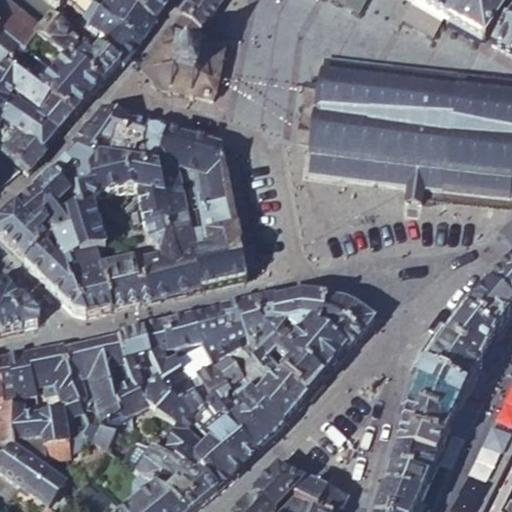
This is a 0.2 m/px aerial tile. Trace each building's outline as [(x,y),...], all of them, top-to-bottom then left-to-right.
[(0,0),(0,26),(2,28),(0,30),(0,35),(24,53),(37,38),(50,22),(30,7),(22,16),(2,0),(0,0)] [(30,7),(50,22),(52,20),(55,16),(35,0),(30,7)] [(46,0),(60,11),(68,0),(46,0)] [(88,0),(68,0),(60,11),(59,12),(68,18),(74,21),(82,24),(108,40),(101,50),(123,68),(124,70),(133,56),(143,43),(101,14),(102,13),(88,0)] [(122,0),(110,0),(102,13),(101,14),(143,43),(149,34),(156,24),(122,0)] [(122,0),(156,24),(160,19),(133,0),(122,0)] [(164,12),(170,3),(165,0),(133,0),(160,19),(164,12)] [(194,0),(171,34),(197,40),(224,2),(222,0),(194,0)] [(435,16),(451,24),(470,0),(418,0),(416,4),(417,5),(435,16)] [(511,0),(470,0),(451,24),(469,35),(485,44),(504,17),(507,12),(510,8),(511,6),(511,0)] [(68,18),(59,12),(56,15),(65,21),(68,18)] [(65,21),(56,15),(55,16),(52,20),(62,25),(65,21)] [(50,22),(37,38),(70,59),(78,65),(105,87),(113,79),(123,68),(101,50),(96,56),(82,46),(79,50),(67,41),(74,32),(62,25),(52,20),(50,22)] [(0,50),(0,30),(2,28),(0,26),(0,66),(4,70),(6,70),(8,72),(16,62),(0,50)] [(511,32),(504,28),(490,46),(511,58),(511,32)] [(226,47),(197,40),(171,34),(142,72),(162,92),(214,104),(226,47)] [(0,50),(16,62),(24,53),(0,35),(0,50)] [(34,90),(77,119),(95,98),(105,87),(78,65),(70,59),(42,88),(39,85),(34,90)] [(326,62),(322,89),(320,102),(316,134),(314,147),(310,175),(409,189),(417,190),(426,191),(511,203),(511,84),(511,85),(326,62)] [(34,90),(8,72),(6,70),(4,70),(0,76),(0,85),(15,96),(37,112),(65,132),(77,119),(34,90)] [(0,85),(0,90),(13,100),(15,96),(0,85)] [(320,102),(322,89),(306,87),(305,100),(300,131),(298,145),(314,147),(316,134),(317,126),(320,102)] [(45,154),(62,134),(34,115),(13,100),(0,90),(0,121),(11,130),(19,135),(20,136),(45,154)] [(62,134),(65,132),(37,112),(34,115),(62,134)] [(123,172),(129,195),(136,197),(139,197),(147,230),(148,230),(171,225),(168,207),(185,203),(178,171),(188,174),(187,178),(202,183),(206,213),(201,214),(205,240),(207,240),(210,253),(220,290),(247,284),(223,151),(105,114),(76,148),(81,150),(102,162),(94,174),(97,187),(123,172)] [(0,121),(0,132),(5,136),(11,130),(0,121)] [(20,136),(19,135),(4,152),(23,170),(30,177),(47,157),(45,154),(20,136)] [(102,162),(81,150),(72,160),(90,176),(90,178),(89,180),(73,197),(78,198),(97,187),(94,174),(102,162)] [(0,192),(19,174),(0,157),(0,192)] [(90,176),(72,160),(68,158),(52,176),(73,197),(89,180),(90,178),(90,176)] [(84,259),(96,255),(107,252),(96,211),(100,198),(129,195),(123,172),(97,187),(78,198),(82,212),(68,215),(72,227),(84,259)] [(0,241),(25,266),(46,245),(72,227),(68,215),(82,212),(78,198),(73,197),(52,176),(15,209),(16,210),(0,223),(0,241)] [(417,190),(409,189),(407,205),(424,208),(426,191),(417,190)] [(171,225),(179,260),(196,256),(185,203),(168,207),(171,225)] [(163,254),(164,259),(166,266),(180,262),(179,260),(171,225),(148,230),(152,246),(163,254)] [(75,316),(87,320),(68,271),(84,259),(72,227),(46,245),(25,266),(36,276),(68,309),(75,316)] [(196,256),(204,293),(220,290),(210,253),(196,256)] [(113,314),(101,273),(96,255),(84,259),(68,271),(87,320),(99,318),(113,315),(113,314)] [(166,266),(174,300),(189,297),(204,293),(196,256),(179,260),(180,262),(166,266)] [(153,261),(162,302),(168,301),(174,300),(166,266),(164,259),(158,260),(153,261)] [(138,264),(134,265),(142,307),(162,302),(153,261),(145,263),(138,264)] [(134,265),(101,273),(113,314),(142,307),(134,265)] [(487,291),(511,309),(511,273),(508,268),(500,276),(487,291)] [(23,332),(10,306),(5,296),(11,290),(5,284),(0,287),(0,330),(2,334),(3,336),(13,334),(23,332)] [(11,298),(15,294),(11,290),(5,296),(10,306),(13,304),(11,298)] [(479,300),(464,316),(495,338),(506,324),(511,316),(511,309),(487,291),(479,300)] [(10,306),(23,332),(40,329),(43,319),(16,293),(15,294),(11,298),(13,304),(10,306)] [(304,302),(276,304),(278,329),(319,331),(317,339),(348,358),(349,359),(366,339),(376,327),(347,308),(304,302)] [(278,329),(276,304),(247,308),(263,327),(278,329)] [(263,327),(247,308),(242,309),(254,327),(243,330),(250,349),(253,351),(310,402),(317,395),(324,386),(263,327)] [(254,327),(242,309),(222,313),(230,334),(243,330),(254,327)] [(230,334),(222,313),(193,320),(203,348),(212,367),(250,349),(243,330),(230,334)] [(444,342),(480,369),(489,351),(495,338),(464,316),(455,327),(444,342)] [(203,348),(193,320),(142,332),(143,336),(153,360),(166,394),(180,408),(196,399),(188,387),(183,377),(183,376),(178,363),(166,364),(163,358),(203,348)] [(319,331),(278,329),(263,327),(324,386),(340,368),(348,358),(317,339),(319,331)] [(153,360),(143,336),(117,342),(150,409),(158,420),(180,408),(166,394),(153,360)] [(150,409),(117,342),(89,348),(64,353),(78,398),(94,393),(106,431),(123,421),(125,425),(150,409)] [(442,345),(434,355),(474,381),(478,374),(480,369),(444,342),(442,345)] [(163,358),(166,364),(178,363),(183,376),(183,377),(188,387),(199,382),(215,374),(212,367),(203,348),(163,358)] [(78,398),(64,353),(64,351),(30,358),(37,386),(36,387),(37,392),(45,390),(47,400),(50,400),(51,405),(62,404),(65,411),(64,415),(41,419),(25,421),(24,414),(20,413),(14,414),(16,421),(13,449),(48,447),(71,446),(85,438),(88,429),(78,398)] [(298,416),(310,402),(253,351),(215,374),(230,391),(285,431),(298,416)] [(424,373),(467,396),(471,388),(474,381),(434,355),(432,359),(424,373)] [(37,386),(30,358),(0,363),(0,364),(14,414),(20,413),(18,405),(39,401),(37,392),(36,387),(37,386)] [(14,414),(0,364),(0,450),(13,449),(16,421),(14,414)] [(421,377),(415,390),(460,412),(463,404),(467,396),(424,373),(421,377)] [(199,382),(205,392),(212,402),(230,391),(215,374),(199,382)] [(188,387),(196,399),(205,392),(199,382),(188,387)] [(407,415),(450,434),(456,421),(460,412),(415,390),(412,398),(407,415)] [(286,432),(285,431),(230,391),(212,402),(205,392),(196,399),(180,408),(194,422),(208,414),(206,410),(210,408),(222,425),(202,434),(210,442),(219,450),(234,436),(258,460),(277,441),(286,432)] [(94,393),(78,398),(88,429),(91,428),(102,435),(104,432),(106,431),(94,393)] [(194,422),(180,408),(158,420),(177,431),(186,436),(196,427),(194,422)] [(405,423),(402,434),(444,448),(447,441),(450,434),(407,415),(405,423)] [(91,428),(88,429),(85,438),(95,445),(102,435),(91,428)] [(186,436),(177,431),(169,449),(171,450),(168,459),(186,473),(200,455),(213,468),(230,486),(240,478),(244,474),(219,450),(210,442),(205,450),(186,436)] [(396,455),(437,465),(441,456),(444,448),(402,434),(400,442),(396,455)] [(115,440),(118,437),(117,436),(102,435),(95,445),(106,454),(115,440)] [(244,474),(258,460),(234,436),(219,450),(244,474)] [(95,445),(85,438),(71,446),(72,463),(78,464),(95,455),(95,445)] [(72,463),(71,446),(48,447),(49,465),(69,463),(72,463)] [(49,465),(48,447),(13,449),(13,450),(25,459),(27,456),(49,465)] [(13,450),(13,449),(0,450),(0,456),(3,464),(13,450)] [(67,489),(43,472),(25,459),(13,450),(3,464),(0,468),(0,477),(20,492),(46,511),(50,511),(59,500),(67,489)] [(186,473),(168,459),(155,452),(137,475),(144,480),(168,498),(181,511),(198,511),(202,509),(203,510),(218,496),(201,480),(198,482),(186,473)] [(200,455),(186,473),(198,482),(201,480),(213,468),(200,455)] [(394,461),(390,474),(429,484),(434,473),(437,465),(396,455),(394,461)] [(43,472),(49,465),(27,456),(25,459),(43,472)] [(224,492),(230,486),(213,468),(201,480),(218,496),(218,497),(224,492)] [(279,511),(306,486),(289,476),(278,470),(242,508),(243,509),(240,511),(279,511)] [(381,501),(422,503),(426,494),(429,484),(390,474),(387,482),(381,501)] [(0,511),(5,511),(20,492),(0,477),(0,511)] [(181,511),(168,498),(144,480),(134,487),(135,498),(140,505),(131,511),(181,511)] [(311,488),(296,504),(311,511),(345,511),(348,505),(311,488)] [(72,492),(67,489),(59,500),(68,507),(72,492)] [(87,489),(82,493),(98,511),(107,511),(110,510),(102,500),(87,489)] [(131,511),(140,505),(135,498),(118,511),(131,511)] [(68,507),(59,500),(50,511),(64,511),(68,508),(68,507)] [(381,502),(377,511),(418,511),(422,503),(381,501),(381,502)]
